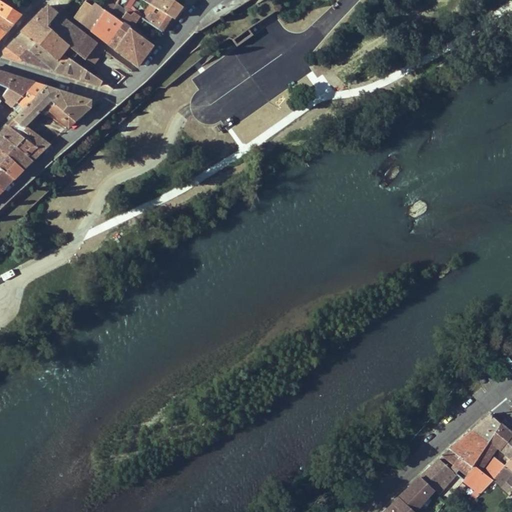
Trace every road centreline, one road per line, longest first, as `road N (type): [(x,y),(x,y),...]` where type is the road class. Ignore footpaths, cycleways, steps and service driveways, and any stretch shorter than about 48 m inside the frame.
road 1 (residential): [(364,511),(490,394)]
road 2 (residential): [(0,200),(112,95)]
road 3 (residential): [(112,95),(205,0)]
